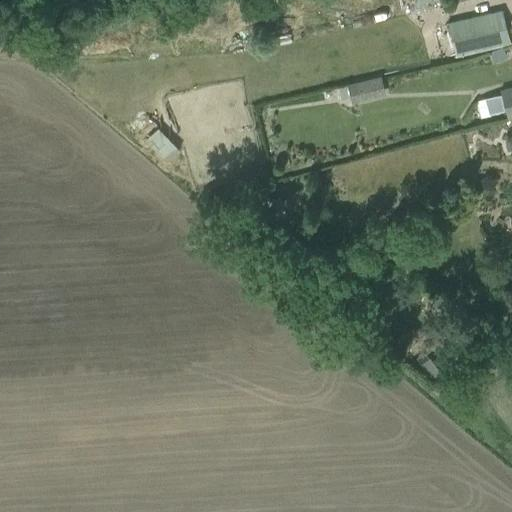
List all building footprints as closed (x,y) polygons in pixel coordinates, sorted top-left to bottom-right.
[(502,10),(452,22),(459,56),(510,45),(502,10)] [(351,102),(383,94),(379,76),(346,83),(347,85),(337,87),(340,99),(350,97),(351,102)] [(511,118),(511,91),(500,94),(505,111),(507,120),(511,118)] [(485,99),(476,101),(480,117),(489,115),(485,99)] [(112,134),(104,103),(75,110),(90,169),(112,163),(105,136),(112,134)] [(162,124),(148,138),(169,160),(184,147),(162,124)]
